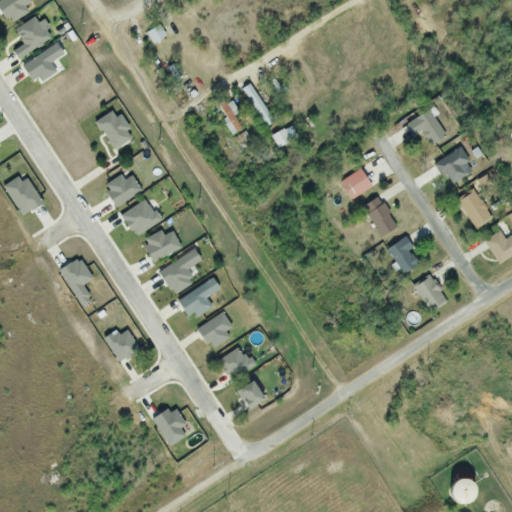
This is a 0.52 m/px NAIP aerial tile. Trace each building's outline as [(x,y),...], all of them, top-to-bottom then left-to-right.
[(143,33),(151,45),(163,36),(155,24),(143,33)] [(239,90),(263,128),(271,123),(247,85),(239,90)] [(472,171),(457,149),(434,165),(450,187),(472,171)] [(369,188),(357,170),(337,184),(348,202),(369,188)] [(489,218),(471,191),(455,202),(473,229),(489,218)] [(395,228),(374,197),(359,207),(380,238),(395,228)] [(480,243),(495,267),(511,255),(511,238),(510,236),(503,240),(498,232),(480,243)] [(418,265),(403,239),(380,252),(395,278),(418,265)] [(409,288),(427,315),(444,304),(427,277),(409,288)] [(434,445),(427,437),(413,449),(421,457),(434,445)]
